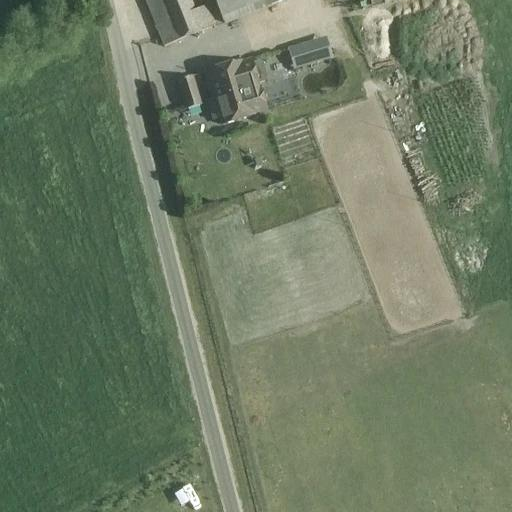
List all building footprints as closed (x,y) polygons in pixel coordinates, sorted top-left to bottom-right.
[(190,0),(148,0),(144,2),(163,49),(214,27),(208,13),(197,18),(190,0)] [(283,0),(212,0),(223,27),(285,3),(283,0)] [(297,68),(328,65),(326,46),(295,50),(297,68)] [(205,74),(213,102),(208,103),(213,120),(220,118),(222,126),(255,117),(248,93),(249,92),(249,91),(258,88),(258,86),(265,84),(267,79),(263,66),(258,64),(252,66),(251,63),(241,65),(241,63),(205,74)] [(198,95),(193,78),(176,82),(181,100),(198,95)]
